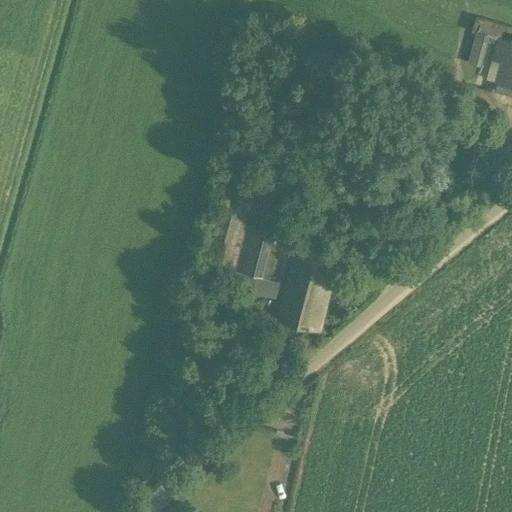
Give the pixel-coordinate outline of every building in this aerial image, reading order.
[(511,84),(511,40),(501,37),(503,29),(481,23),(478,33),(497,38),(486,77),(511,84)] [(299,37),(276,26),(270,37),(294,49),(299,37)] [(481,66),(488,40),(475,37),(468,62),(481,66)] [(511,102),(511,98),(511,94),(493,87),(490,94),(511,102)] [(345,137),(352,111),(325,105),(319,130),(345,137)] [(232,287),(277,296),(281,279),(263,275),(284,195),(257,188),(261,173),(227,164),(202,260),(237,269),(232,287)] [(316,239),(325,208),(304,202),(295,233),(316,239)] [(277,317),(320,328),(336,263),(294,253),(277,317)]
